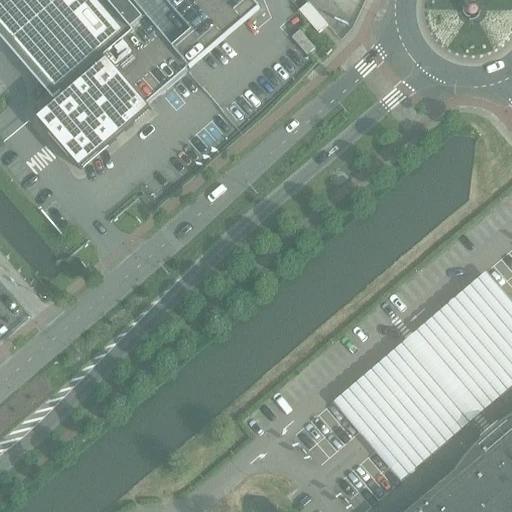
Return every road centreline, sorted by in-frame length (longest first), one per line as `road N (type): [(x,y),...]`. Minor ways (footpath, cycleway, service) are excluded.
road 1 (secondary): [(0,464),(215,253),(431,65)]
road 2 (secondary): [(406,28),(0,385)]
